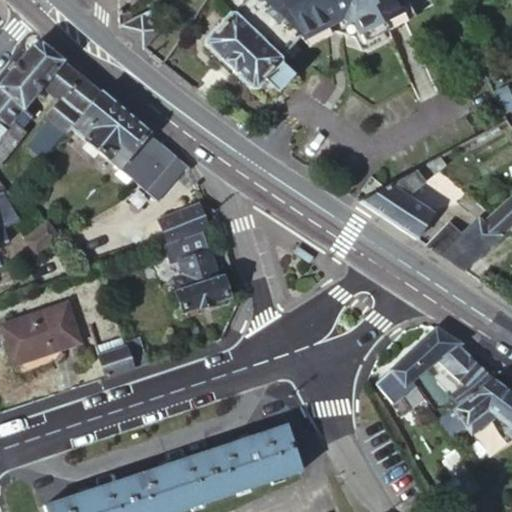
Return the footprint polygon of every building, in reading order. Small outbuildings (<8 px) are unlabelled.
[(246,0),(231,16),(277,61),(298,40),(300,42),(323,31),(360,44),(362,47),(413,22),(402,0),(246,0)] [(132,45),(140,51),(154,34),(147,25),(154,22),(148,13),(116,30),(122,35),(132,45)] [(202,43),(202,48),(249,91),(253,90),(261,83),(274,95),(290,78),(278,65),(277,61),(231,16),(227,17),(202,43)] [(84,85),(40,47),(31,50),(3,83),(0,86),(0,120),(8,127),(9,126),(12,122),(21,111),(39,90),(56,104),(43,120),(47,125),(26,152),(41,163),(61,137),(63,136),(67,131),(97,94),(84,85)] [(97,94),(67,131),(142,193),(173,158),(158,145),(138,129),(119,112),(97,94)] [(12,122),(9,126),(17,132),(28,118),(21,111),(12,122)] [(511,138),(511,130),(507,122),(495,128),(505,143),(511,138)] [(9,126),(8,127),(0,136),(0,143),(7,149),(19,134),(17,132),(9,126)] [(0,164),(10,152),(7,149),(0,143),(0,164)] [(186,168),(173,158),(142,193),(156,204),(186,168)] [(432,163),(402,179),(395,183),(388,187),(413,204),(452,182),(434,161),(432,163)] [(413,204),(388,187),(356,204),(368,213),(403,236),(412,241),(414,243),(433,218),(413,204)] [(13,189),(7,195),(15,204),(18,201),(21,197),(13,189)] [(18,201),(15,204),(9,209),(14,215),(23,207),(18,201)] [(429,252),(460,274),(490,247),(511,226),(511,204),(510,202),(480,230),(475,226),(459,241),(443,230),(425,250),(429,252)] [(157,220),(157,221),(166,247),(201,235),(207,233),(198,206),(157,220)] [(110,220),(70,233),(77,254),(117,242),(110,220)] [(134,230),(141,255),(159,250),(163,248),(166,247),(157,221),(134,230)] [(32,229),(25,233),(20,237),(34,257),(58,242),(48,228),(37,236),(32,229)] [(163,248),(159,250),(164,264),(171,261),(178,281),(170,284),(175,296),(182,318),(229,303),(221,281),(218,282),(201,235),(166,247),(163,248)] [(114,246),(79,257),(83,271),(118,260),(114,246)] [(171,261),(164,264),(170,284),(178,281),(171,261)] [(66,307),(1,328),(13,367),(79,346),(66,307)] [(436,334),(433,333),(389,374),(375,387),(392,406),(403,396),(398,391),(402,388),(408,383),(412,387),(434,368),(453,350),(444,342),(436,334)] [(105,382),(132,373),(126,354),(123,346),(122,341),(95,350),(105,382)] [(139,341),(123,346),(126,354),(132,373),(145,369),(148,368),(139,341)] [(476,370),(453,350),(434,368),(462,393),(474,405),(491,382),(490,382),(476,370)] [(511,398),(491,382),(474,405),(462,422),(456,430),(455,432),(466,440),(484,417),(492,424),(502,430),(502,437),(509,442),(511,441),(511,398)] [(408,383),(402,388),(398,391),(414,408),(422,403),(412,387),(408,383)] [(423,385),(418,390),(424,399),(430,394),(423,385)] [(474,405),(462,393),(449,413),(455,417),(462,422),(474,405)] [(462,422),(455,417),(449,424),(456,430),(462,422)] [(476,447),(492,424),(484,417),(466,440),(476,447)] [(70,501),(45,510),(45,511),(183,511),(199,507),(299,474),(285,430),(258,439),(166,469),(70,501)] [(446,443),(455,456),(466,440),(455,432),(446,443)] [(445,511),(465,501),(457,486),(432,500),(438,511),(445,511)]
